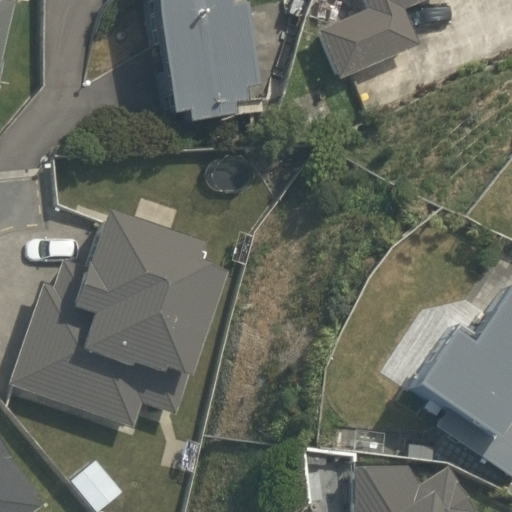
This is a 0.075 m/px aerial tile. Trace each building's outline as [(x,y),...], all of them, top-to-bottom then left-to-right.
[(137,0),(159,116),(172,113),(173,122),(225,113),(223,102),(232,101),(230,87),(245,84),(231,5),(215,8),(213,0),(137,0)] [(307,32),(328,80),(408,47),(393,10),(417,0),(352,0),(356,9),(307,32)] [(36,284),(1,385),(124,427),(131,406),(164,418),(212,279),(187,270),(192,255),(93,221),(76,270),(50,261),(41,286),(36,284)] [(511,294),(497,285),(458,347),(435,333),(400,388),(432,408),(422,424),(504,476),(511,463),(511,294)] [(31,491),(0,454),(0,511),(21,511),(15,504),(31,491)] [(85,511),(112,490),(89,462),(62,483),(85,511)] [(465,511),(438,466),(408,483),(397,467),(343,470),(345,511),(465,511)]
